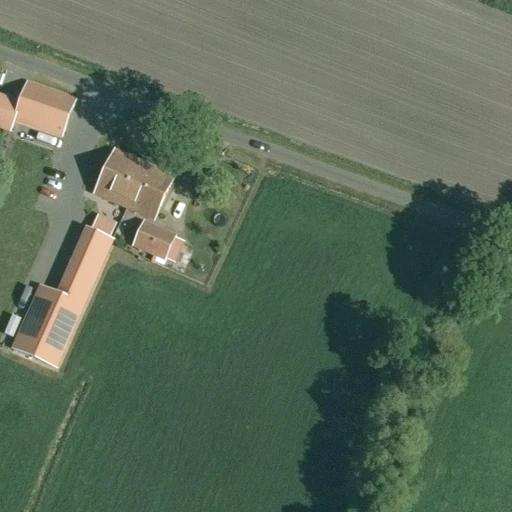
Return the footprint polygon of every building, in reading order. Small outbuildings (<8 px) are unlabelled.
[(15,121),(32,127),(62,137),(77,100),(27,82),(22,97),(20,102),(0,96),(0,128),(11,132),(15,121)] [(144,170),(146,165),(114,151),(96,194),(126,207),(128,203),(130,204),(139,183),(144,170)] [(174,177),(146,165),(144,170),(139,183),(130,204),(128,203),(126,207),(155,220),(174,177)] [(184,242),(175,237),(144,223),(134,246),(165,259),(175,263),(184,242)] [(62,296),(45,289),(18,353),(61,370),(115,240),(89,229),(62,296)] [(27,294),(23,310),(33,313),(37,296),(27,294)]
